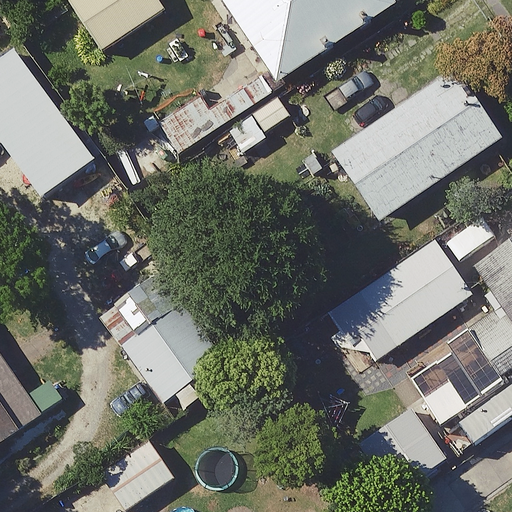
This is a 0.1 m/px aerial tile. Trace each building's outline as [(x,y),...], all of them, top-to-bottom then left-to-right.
[(154,9),(148,0),(61,0),(93,49),(154,9)] [(383,0),(211,0),(267,80),(383,0)] [(258,86),(234,56),(149,124),(173,155),(258,86)] [(491,136),(443,66),(321,150),(368,220),(491,136)] [(58,122),(40,95),(0,121),(0,140),(9,155),(58,122)] [(284,117),(267,95),(209,138),(226,160),(284,117)] [(511,355),(511,226),(458,264),(436,232),(349,292),(394,358),(451,319),(487,372),(511,355)] [(186,299),(117,339),(164,420),(233,381),(186,299)] [(0,431),(28,415),(5,377),(0,368),(0,431)] [(458,408),(442,378),(412,395),(427,424),(458,408)] [(511,511),(511,432),(464,465),(486,498),(492,494),(505,511),(511,511)] [(144,440),(93,474),(116,507),(107,511),(120,511),(119,509),(168,475),(144,440)] [(318,511),(304,491),(273,511),(318,511)]
